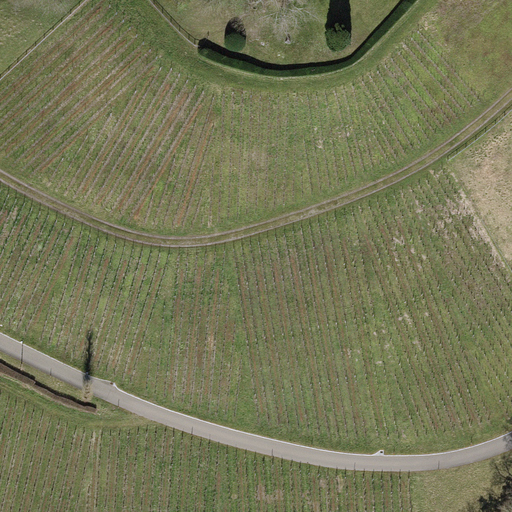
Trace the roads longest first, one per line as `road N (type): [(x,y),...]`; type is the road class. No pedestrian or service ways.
road 1 (track): [(0,176),(138,238),(202,244),(319,213),(392,182),(455,146),(511,90)]
road 2 (unclassified): [(0,339),(145,412),(228,439),(412,465),(462,460),(511,440)]
road 3 (track): [(151,14),(211,67),(279,73),(356,60),(412,0)]
road 4 (track): [(0,382),(114,422),(145,412)]
